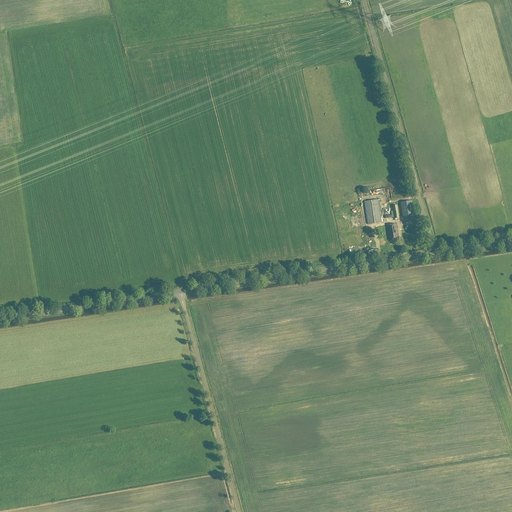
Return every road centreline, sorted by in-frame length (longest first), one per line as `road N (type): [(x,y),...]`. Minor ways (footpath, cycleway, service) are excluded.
road 1 (unclassified): [(434,252),(362,0)]
road 2 (unclassified): [(180,294),(434,252)]
road 3 (unclassified): [(236,511),(180,294)]
road 4 (unclassified): [(0,323),(180,294)]
